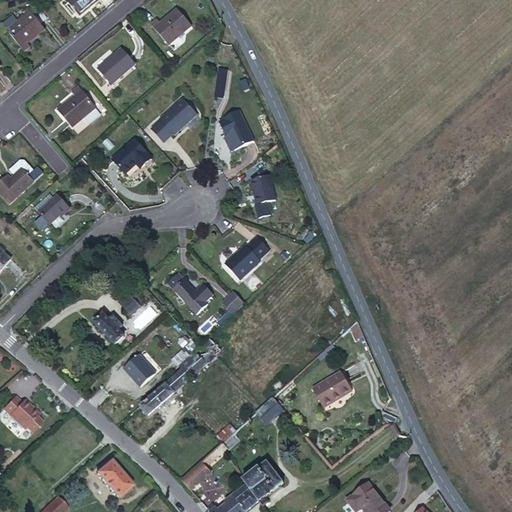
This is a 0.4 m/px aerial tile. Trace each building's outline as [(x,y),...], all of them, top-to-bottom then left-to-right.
[(71,0),(66,5),(77,18),(97,1),(99,0),(71,0)] [(157,23),(151,27),(168,50),(192,30),(177,12),(170,18),(172,21),(163,29),(157,23)] [(4,32),(23,54),(30,49),(24,43),(34,35),(38,39),(44,33),(27,13),(4,32)] [(121,53),(98,72),(111,89),(134,69),(121,53)] [(62,110),(55,115),(69,132),(93,112),(76,92),(70,98),(74,102),(63,112),(62,110)] [(184,104),(154,130),(167,145),(173,139),(175,141),(198,120),(184,104)] [(254,148),(239,116),(218,126),(225,143),(232,140),(238,155),(254,148)] [(228,160),(238,155),(232,140),(225,143),(221,145),(228,160)] [(135,145),(113,166),(125,178),(136,167),(143,175),(154,165),(135,145)] [(35,181),(42,174),(35,168),(29,175),(35,181)] [(0,183),(0,195),(9,205),(33,184),(21,171),(9,181),(6,178),(0,183)] [(57,183),(42,195),(46,200),(60,187),(57,183)] [(270,185),(252,191),(261,217),(279,211),(270,185)] [(65,192),(43,210),(53,222),(66,212),(67,213),(75,206),(65,192)] [(245,246),(224,265),(238,282),(261,264),(259,261),(268,254),(255,240),(246,248),(245,246)] [(12,257),(0,243),(0,268),(0,269),(12,257)] [(183,277),(171,287),(194,314),(206,304),(203,301),(212,294),(201,281),(192,287),(183,277)] [(133,287),(122,296),(134,310),(145,300),(133,287)] [(220,304),(230,316),(239,308),(243,305),(232,294),(220,304)] [(104,309),(94,317),(124,352),(127,349),(118,338),(125,332),(119,325),(123,321),(114,309),(109,314),(104,309)] [(318,332),(331,347),(346,333),(333,318),(318,332)] [(173,374),(136,406),(144,416),(219,351),(211,342),(213,341),(208,336),(195,347),(185,357),(177,364),(180,368),(173,374)] [(177,364),(185,357),(180,352),(165,365),(173,374),(180,368),(177,364)] [(138,354),(122,367),(136,385),(152,372),(138,354)] [(339,377),(312,396),(323,412),(350,393),(339,377)] [(4,406),(24,429),(27,427),(31,433),(43,422),(37,416),(39,414),(25,399),(23,401),(17,394),(4,406)] [(271,401),(260,411),(266,418),(277,408),(271,401)] [(216,433),(202,445),(210,455),(222,445),(225,442),(216,433)] [(225,442),(222,445),(228,452),(229,454),(241,444),(233,435),(225,442)] [(228,452),(222,445),(210,455),(181,482),(189,492),(210,473),(207,469),(225,454),(228,452)] [(109,465),(95,479),(117,501),(131,488),(109,465)] [(212,505),(204,511),(246,511),(280,485),(265,465),(242,483),(246,490),(237,498),(236,496),(224,505),(225,507),(218,511),(212,505)] [(198,487),(211,502),(225,489),(213,474),(198,487)] [(393,511),(370,482),(346,501),(353,511),(360,511),(363,510),(365,511),(393,511)] [(41,511),(60,511),(65,508),(57,499),(44,509),(41,511)]
